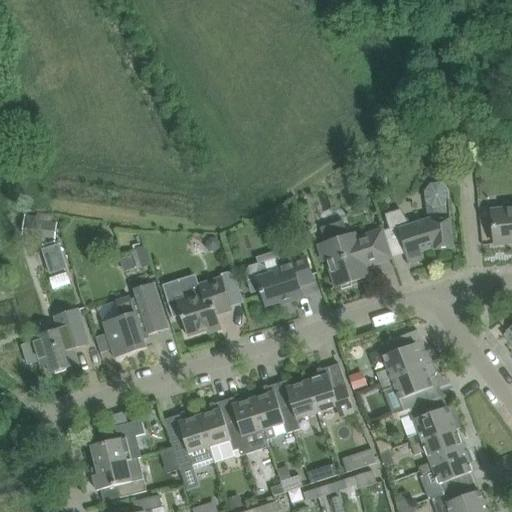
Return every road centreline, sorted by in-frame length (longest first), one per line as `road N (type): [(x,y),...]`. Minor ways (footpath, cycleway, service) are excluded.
road 1 (residential): [(75,511),(61,446),(69,414),(449,292)]
road 2 (residential): [(511,407),(461,333),(449,292)]
